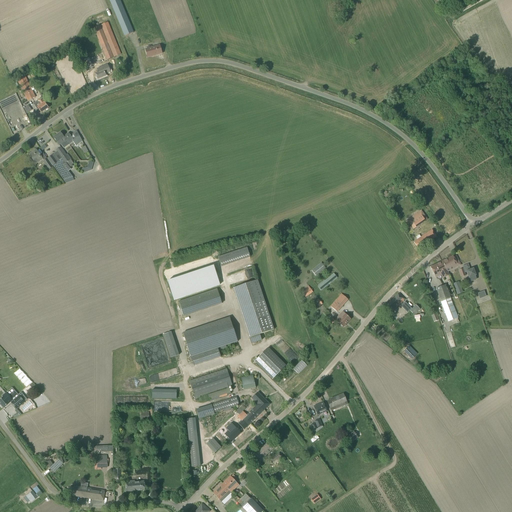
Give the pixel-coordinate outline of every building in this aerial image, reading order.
[(133,33),(119,0),(109,0),(125,36),(133,33)] [(108,23),(101,25),(107,41),(100,26),(94,28),(106,60),(113,57),(108,43),(114,57),(121,54),(108,23)] [(160,46),(145,50),(147,57),(162,53),(160,46)] [(88,59),(81,62),(85,73),(92,70),(88,59)] [(99,72),(95,73),(96,74),(98,79),(106,76),(105,74),(110,72),(107,65),(97,69),(99,72)] [(35,97),(25,77),(18,80),(27,100),(35,97)] [(45,104),(42,99),(39,102),(41,104),(37,107),(41,113),(48,108),(45,104)] [(72,138),(68,133),(63,137),(60,132),(53,137),(57,142),(59,146),(63,143),(64,144),(66,142),(68,145),(73,141),(71,139),(72,138)] [(66,155),(60,147),(57,149),(58,151),(48,158),(64,180),(73,177),(68,171),(71,169),(69,167),(72,167),(71,163),(73,163),(71,160),(71,159),(67,154),(66,155)] [(39,154),(36,150),(29,154),(31,157),(29,158),(29,160),(30,161),(32,162),(34,161),(35,164),(42,159),(43,161),(42,161),(48,170),(53,167),(43,153),(40,156),(39,154)] [(88,167),(82,169),(84,173),(91,170),(93,163),(89,160),(88,167)] [(418,212),(406,221),(408,224),(409,223),(414,229),(428,219),(422,210),(421,210),(418,212)] [(432,230),(421,237),(419,235),(416,237),(418,239),(414,242),(418,249),(436,237),(432,230)] [(247,247),(217,256),(220,265),(249,257),(247,247)] [(453,256),(442,262),(446,269),(452,266),(453,268),(460,265),(456,256),(453,257),(453,256)] [(321,262),(311,270),(316,276),(326,268),(321,262)] [(442,262),(431,267),(434,275),(440,272),(441,274),(443,278),(449,275),(446,269),(442,262)] [(217,265),(170,280),(176,300),(223,284),(217,265)] [(470,270),(467,271),(467,272),(471,282),(476,280),(473,269),(470,270)] [(322,291),(337,278),(333,273),(318,286),(322,291)] [(274,329),(264,301),(258,280),(233,288),(240,309),(249,337),(274,329)] [(453,284),(457,295),(463,292),(459,282),(453,284)] [(436,288),(441,302),(450,298),(445,285),(436,288)] [(309,287),(301,292),(305,297),(313,292),(309,287)] [(183,316),(222,303),(217,289),(179,302),(183,316)] [(348,299),(341,294),(330,306),(337,312),(348,299)] [(384,308),(387,312),(390,314),(405,299),(400,294),(399,295),(398,294),(384,308)] [(414,315),(420,309),(415,305),(410,310),(414,315)] [(350,319),(347,316),(345,314),(342,312),(340,315),(335,320),(339,323),(343,327),(343,326),(344,327),(346,325),(345,324),(350,319)] [(191,357),(238,342),(230,317),(183,333),(191,357)] [(333,325),(329,321),(323,327),(328,331),(333,325)] [(171,331),(162,334),(169,358),(179,355),(171,331)] [(407,347),(403,351),(411,359),(415,356),(407,347)] [(285,367),(267,348),(255,361),(272,379),(285,367)] [(153,366),(169,361),(167,354),(165,355),(164,351),(162,352),(163,355),(156,357),(157,359),(153,360),(153,359),(151,359),(153,366)] [(298,374),(307,366),(302,360),(293,368),(298,374)] [(154,382),(182,375),(179,367),(152,375),(154,382)] [(19,368),(13,374),(26,387),(32,381),(19,368)] [(227,370),(190,382),(194,396),(214,390),(214,391),(223,388),(223,386),(227,385),(228,388),(232,386),(227,370)] [(240,376),(242,389),(254,388),(253,375),(240,376)] [(3,397),(0,399),(0,403),(0,404),(0,405),(2,407),(3,407),(3,408),(9,403),(10,402),(11,402),(17,409),(24,402),(23,401),(19,396),(12,388),(2,396),(3,397)] [(229,388),(208,394),(210,401),(227,396),(227,395),(231,394),(229,388)] [(239,415),(242,419),(243,419),(249,425),(269,405),(257,393),(251,399),(257,405),(246,416),(239,409),(236,412),(239,415)] [(348,404),(345,398),(343,394),(330,399),(331,400),(327,401),(329,406),(331,411),(348,404)] [(215,412),(239,406),(236,397),(212,404),(215,412)] [(325,407),(323,402),(313,406),(317,415),(321,414),(320,413),(323,412),(323,413),(327,411),(325,407)] [(241,421),(237,425),(243,431),(249,425),(243,419),(242,419),(239,415),(237,417),(241,421)] [(190,467),(199,466),(196,418),(187,418),(190,467)] [(318,429),(317,428),(322,426),(319,419),(314,421),(315,423),(311,425),(313,430),(318,429)] [(228,431),(224,434),(231,442),(241,433),(231,423),(226,428),(228,431)] [(354,431),(345,437),(350,444),(359,438),(354,431)] [(212,438),(205,444),(214,453),(221,447),(212,438)] [(274,448),(272,445),(268,442),(251,458),(257,464),(274,448)] [(280,453),(270,458),(273,463),(283,458),(280,453)] [(100,455),(96,455),(96,466),(96,468),(97,468),(107,468),(107,457),(100,457),(100,455)] [(53,465),(49,468),(53,474),(63,463),(62,458),(60,458),(58,459),(58,460),(55,462),(53,465)] [(253,467),(257,472),(261,469),(259,466),(258,466),(256,464),(253,467)] [(231,476),(222,485),(230,493),(239,485),(234,480),(236,478),(233,475),(232,477),(231,476)] [(145,490),(144,481),(135,482),(135,481),(129,481),(130,482),(125,483),(126,492),(145,490)] [(213,493),(219,500),(220,500),(221,502),(230,493),(222,485),(213,493)] [(104,491),(74,486),(72,496),(103,501),(104,491)] [(31,502),(33,501),(37,498),(32,491),(26,496),(31,502)] [(250,499),(246,494),(244,495),(240,499),(245,504),(250,499)] [(310,498),(313,504),(321,500),(317,494),(310,498)] [(245,504),(242,507),(246,511),(261,511),(263,511),(251,498),(250,499),(245,504)] [(209,511),(210,511),(203,503),(200,506),(194,511),(209,511)]
